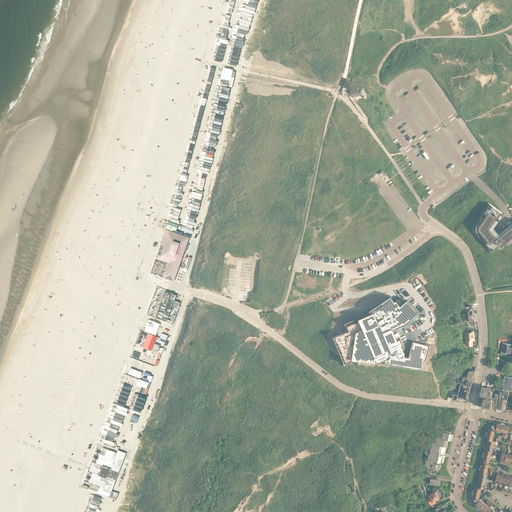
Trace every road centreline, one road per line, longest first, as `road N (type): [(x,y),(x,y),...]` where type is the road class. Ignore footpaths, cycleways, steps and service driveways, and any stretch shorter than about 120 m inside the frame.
road 1 (track): [(188,289),(108,511)]
road 2 (track): [(155,277),(79,485)]
road 3 (unclassified): [(481,369),(472,269),(464,248),(422,215),(422,205)]
